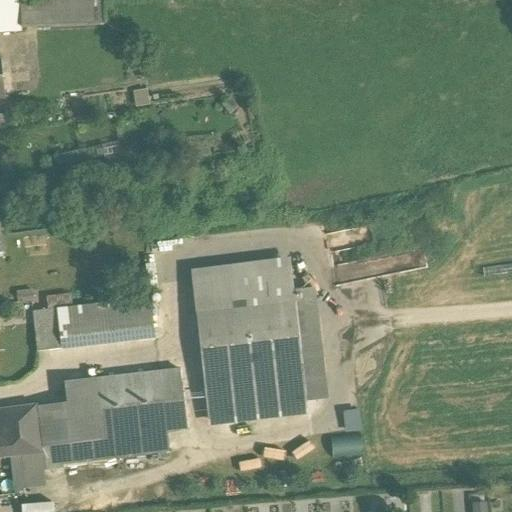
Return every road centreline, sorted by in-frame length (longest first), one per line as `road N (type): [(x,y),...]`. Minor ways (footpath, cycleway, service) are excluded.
road 1 (unknown): [(0,389),(199,365)]
road 2 (track): [(511,308),(335,322)]
